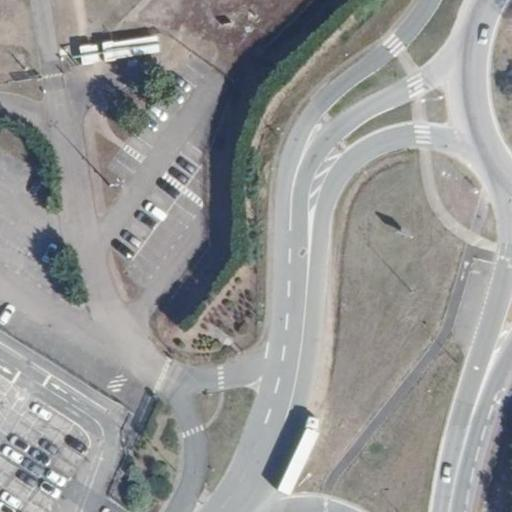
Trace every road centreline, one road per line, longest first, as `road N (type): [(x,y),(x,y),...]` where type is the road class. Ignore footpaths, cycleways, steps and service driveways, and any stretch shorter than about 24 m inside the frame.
road 1 (unclassified): [(294,327),(316,205),(334,172),(401,139),(441,137),(486,155)]
road 2 (unclassified): [(475,21),(436,73),(335,126),(314,148),(299,183),(296,249)]
road 3 (unclassified): [(428,0),(395,47),(343,81),(307,119),(288,151),(284,189),(296,249)]
road 4 (primary): [(511,239),(450,498)]
road 5 (unclassified): [(294,327),(273,426),(230,511)]
road 6 (primary): [(450,498),(511,342)]
road 7 (primary): [(475,21),(466,89),(486,155)]
